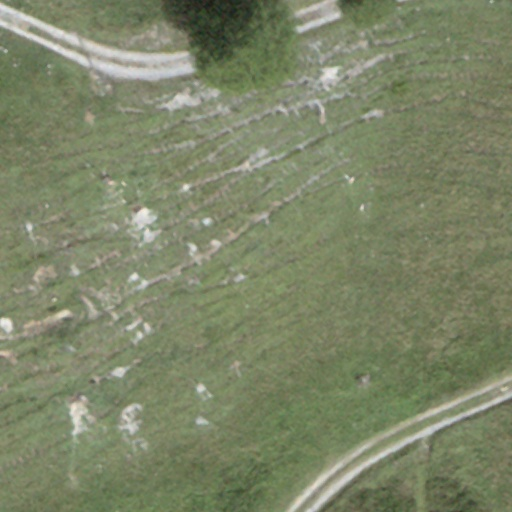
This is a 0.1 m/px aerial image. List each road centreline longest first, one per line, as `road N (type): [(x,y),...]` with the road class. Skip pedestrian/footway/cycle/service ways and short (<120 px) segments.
road 1 (track): [(366,0),(179,69),(140,70),(89,56),(0,19)]
road 2 (track): [(304,511),(375,453),(511,388)]
